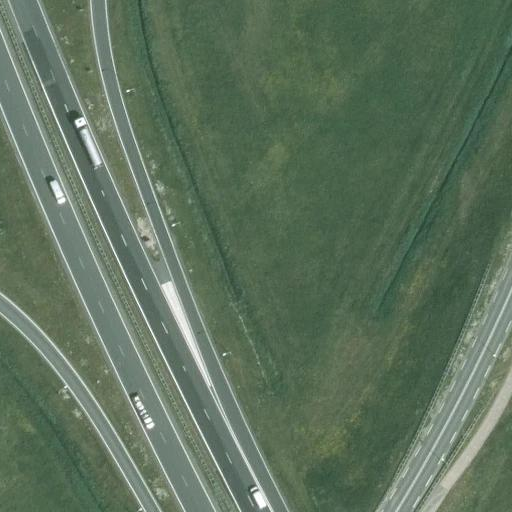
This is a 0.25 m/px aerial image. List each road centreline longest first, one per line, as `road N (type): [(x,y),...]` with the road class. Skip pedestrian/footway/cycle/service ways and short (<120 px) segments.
road 1 (trunk): [(255,511),(107,209),(21,0)]
road 2 (trunk): [(279,511),(215,375),(137,172),(101,50),(98,0)]
road 3 (trunk): [(0,71),(55,209),(199,511)]
road 4 (trunk): [(0,305),(69,378),(151,511)]
road 5 (secondary): [(395,511),(511,289)]
